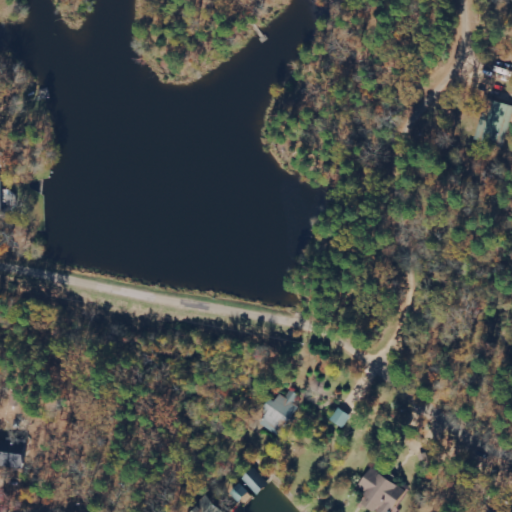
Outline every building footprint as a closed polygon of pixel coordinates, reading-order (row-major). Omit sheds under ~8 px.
[(260,424),(282,437),(301,407),(297,404),(302,396),(292,390),(287,398),(282,395),(277,403),(274,401),(260,424)] [(345,429),(353,417),(340,409),(333,422),(345,429)] [(26,444),(0,443),(0,468),(25,469),(26,444)] [(394,511),(408,491),(372,469),(360,489),(369,495),(364,504),(376,511),(394,511)] [(223,511),(210,497),(192,511),(223,511)]
